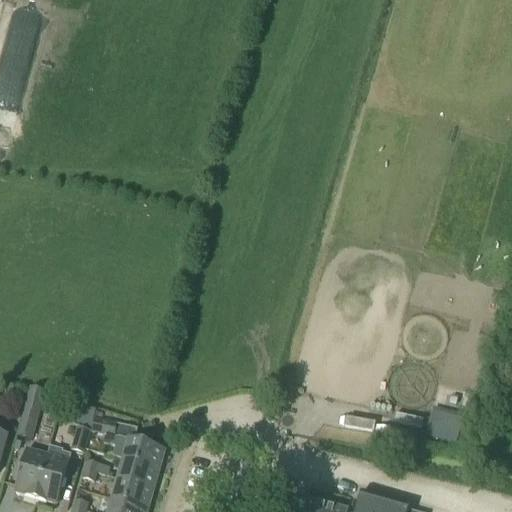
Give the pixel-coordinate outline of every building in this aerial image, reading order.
[(0,10),(0,34),(10,38),(0,67),(7,70),(17,42),(16,42),(24,19),(0,10)] [(439,384),(446,367),(437,363),(430,380),(439,384)] [(30,392),(17,437),(32,441),(43,399),(44,396),(30,392)] [(414,428),(417,418),(378,408),(376,419),(414,428)] [(423,411),(419,434),(447,438),(450,415),(423,411)] [(114,439),(117,426),(93,421),(90,434),(107,438),(114,439)] [(113,459),(123,462),(156,472),(158,464),(161,465),(165,452),(133,443),(137,431),(117,426),(114,439),(107,438),(104,447),(115,450),(113,459)] [(83,456),(89,432),(77,429),(71,453),(83,456)] [(47,458),(35,503),(44,505),(45,503),(57,506),(70,457),(62,455),(63,453),(49,449),(47,458)] [(35,503),(47,458),(25,453),(14,495),(24,497),(24,500),(35,503)] [(153,492),(157,480),(153,479),(156,472),(123,462),(117,481),(153,492)] [(97,476),(100,467),(86,463),(83,472),(97,476)] [(95,485),(97,476),(83,472),(81,481),(95,485)] [(152,497),(153,492),(117,481),(111,501),(145,511),(149,496),(152,497)] [(306,504),(304,511),(407,511),(408,511),(409,507),(355,493),(349,511),(338,511),(307,504),(306,504)] [(147,511),(144,511),(145,511),(111,501),(107,511),(147,511)] [(76,511),(86,511),(88,506),(75,503),(73,511),(76,511)]
